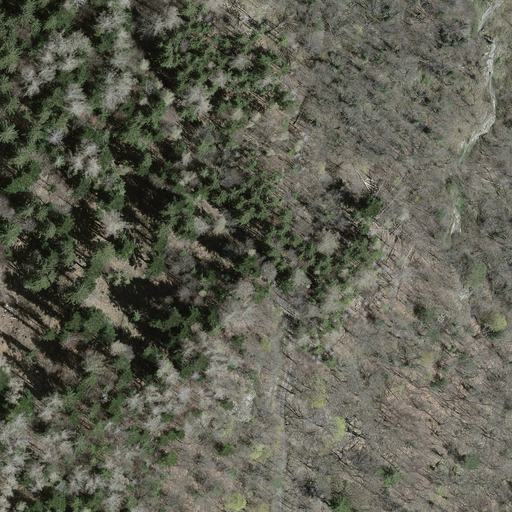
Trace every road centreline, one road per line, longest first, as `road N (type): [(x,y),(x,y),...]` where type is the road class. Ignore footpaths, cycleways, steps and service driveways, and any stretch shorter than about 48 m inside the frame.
road 1 (track): [(150,49),(193,173),(257,258),(290,340),(282,511)]
road 2 (track): [(5,511),(29,445),(25,383),(0,348)]
